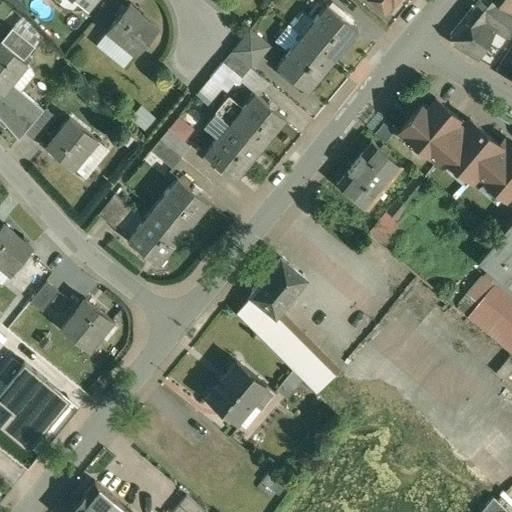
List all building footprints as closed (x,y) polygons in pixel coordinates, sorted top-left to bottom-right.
[(358,26),(327,0),(302,31),(333,56),(358,26)] [(375,0),(387,9),(394,0),(375,0)] [(498,0),(476,0),(472,5),(450,32),(451,39),(477,55),(493,31),(502,37),(511,24),(511,11),(509,9),(498,0)] [(511,0),(498,0),(509,9),(511,5),(511,0)] [(143,12),(129,1),(107,27),(108,28),(112,24),(124,34),(121,38),(135,50),(136,51),(159,23),(144,11),(143,12)] [(288,22),(276,37),(288,47),(301,31),(289,21),(288,22)] [(13,25),(0,40),(0,85),(1,86),(8,77),(23,58),(26,60),(27,59),(24,57),(35,43),(13,25)] [(270,43),(250,26),(232,48),(252,64),(270,43)] [(333,56),(302,31),(301,31),(288,47),(277,61),(281,64),(278,68),(287,76),(290,72),(308,87),(333,56)] [(252,64),(232,48),(223,59),(243,74),(252,64)] [(44,106),(8,77),(1,86),(0,85),(0,114),(1,116),(0,116),(0,118),(6,125),(7,123),(20,136),(25,129),(44,106)] [(242,103),(229,119),(261,145),(286,114),(254,88),(242,103)] [(229,92),(216,108),(229,119),(242,103),(229,92)] [(466,120),(436,95),(426,106),(421,102),(401,125),(437,156),(442,150),(472,175),(477,169),(506,193),(511,185),(511,141),(511,142),(504,136),(500,140),(470,115),(466,120)] [(44,106),(25,129),(37,139),(57,114),(46,105),(44,106)] [(70,113),(57,128),(58,129),(47,143),(74,165),(75,164),(70,160),(81,147),(85,151),(96,137),(97,137),(98,136),(70,113)] [(261,145),(229,119),(204,150),(236,175),(261,145)] [(191,143),(169,125),(160,136),(182,154),(191,143)] [(182,154),(160,136),(151,147),(173,165),(182,154)] [(372,136),(336,179),(366,204),(402,162),(387,149),(389,146),(383,140),(380,143),(372,136)] [(209,199),(178,173),(152,203),(184,229),(209,199)] [(414,173),(369,228),(381,238),(399,217),(395,214),(424,181),(414,173)] [(115,190),(99,210),(118,226),(134,206),(115,190)] [(152,203),(127,234),(159,259),(184,229),(152,203)] [(511,214),(477,256),(501,276),(502,274),(511,282),(511,214)] [(32,243),(3,220),(0,223),(0,254),(12,265),(10,268),(11,269),(32,243)] [(280,254),(258,280),(257,278),(250,286),(252,288),(250,290),(274,310),(275,308),(282,300),(288,304),(296,294),(291,289),(304,274),(280,254)] [(47,277),(30,297),(42,307),(59,287),(47,277)] [(511,292),(495,278),(479,297),(468,288),(456,302),(511,348),(511,292)] [(335,368),(275,308),(274,310),(250,290),(235,308),(316,389),(335,368)] [(85,294),(74,308),(73,307),(61,322),(88,345),(89,344),(100,329),(97,326),(107,313),(111,317),(112,316),(85,294)] [(47,376),(24,357),(21,361),(13,354),(0,369),(0,373),(6,378),(0,386),(0,396),(10,405),(0,417),(0,420),(28,444),(38,431),(48,439),(67,415),(50,401),(57,392),(45,383),(47,376)] [(275,388),(237,357),(207,393),(235,417),(241,409),(251,417),(275,388)] [(137,511),(95,478),(67,511),(137,511)] [(478,511),(477,511),(504,511),(511,504),(511,484),(506,479),(478,511)] [(198,511),(204,505),(186,491),(171,509),(174,511),(198,511)]
